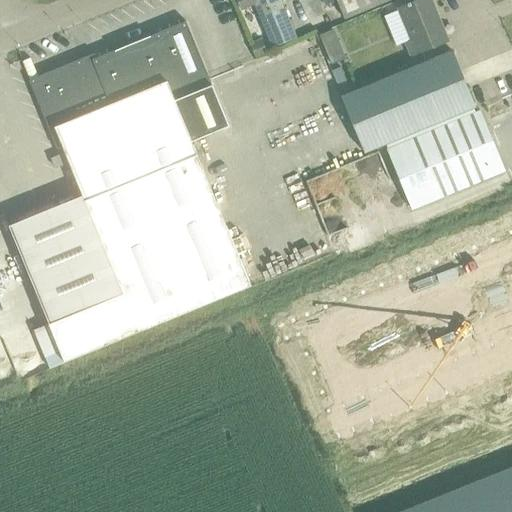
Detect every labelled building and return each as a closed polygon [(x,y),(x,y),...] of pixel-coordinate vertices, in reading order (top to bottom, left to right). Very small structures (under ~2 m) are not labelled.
[(280,0),(238,0),(242,9),(256,3),(275,49),(297,40),(280,0)] [(323,0),(325,5),(337,0),(345,19),(392,0),(323,0)] [(431,0),(419,0),(398,9),(384,15),(397,47),(406,43),(412,58),(449,42),(431,0)] [(81,59),(30,81),(50,131),(56,129),(86,203),(81,205),(88,222),(93,220),(123,294),(49,325),(65,363),(251,287),(193,145),(230,129),(213,86),(187,22),(83,64),(81,59)] [(319,38),(325,53),(340,47),(333,32),(319,38)] [(251,44),(257,59),(268,54),(262,39),(251,44)] [(453,52),(354,93),(343,67),(333,71),(344,97),(342,97),(365,153),(476,107),(453,52)] [(412,210),(508,172),(481,113),(388,151),(412,210)] [(511,231),(280,326),(286,342),(297,337),(335,430),(511,359),(511,231)] [(511,511),(511,468),(402,511),(511,511)]
